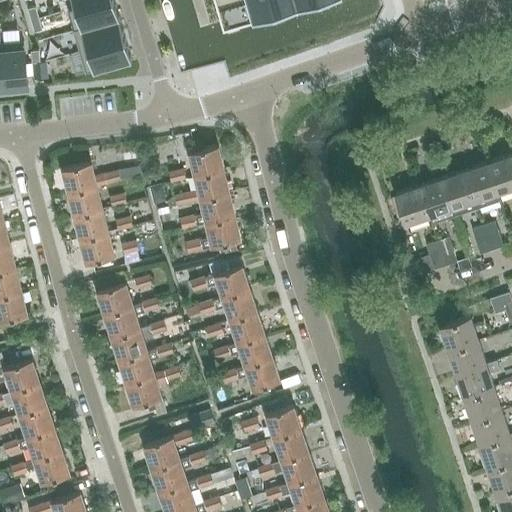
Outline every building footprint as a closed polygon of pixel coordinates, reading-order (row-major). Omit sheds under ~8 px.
[(114,0),(98,0),(75,7),(81,27),(73,29),(73,30),(120,16),(114,0)] [(217,0),(224,21),(295,0),(217,0)] [(28,8),(31,20),(39,18),(35,6),(28,8)] [(79,51),(126,37),(120,16),(73,30),(79,51)] [(42,29),(39,18),(31,20),(35,31),(42,29)] [(79,51),(86,73),(132,59),(126,37),(79,51)] [(24,40),(1,43),(5,86),(28,84),(24,40)] [(32,62),(40,61),(39,49),(31,50),(32,62)] [(33,62),(34,79),(47,78),(45,61),(33,62)] [(196,175),(223,168),(218,144),(190,151),(196,175)] [(498,192),(511,187),(511,154),(488,161),(498,192)] [(69,192),(97,184),(106,182),(106,183),(121,179),(120,179),(118,169),(94,174),(91,161),(63,168),(69,192)] [(478,207),(501,200),(498,192),(488,161),(465,169),(478,207)] [(142,164),(118,169),(120,179),(144,174),(142,164)] [(171,181),(185,177),(183,167),(169,170),(171,181)] [(175,196),(177,204),(201,198),(229,191),(223,168),(196,175),(199,188),(190,190),(189,189),(174,193),(175,196)] [(455,215),(478,207),(465,169),(442,177),(455,215)] [(432,222),(455,215),(442,177),(419,184),(429,215),(432,222)] [(162,182),(151,185),(155,202),(167,199),(162,182)] [(75,215),(102,208),(97,184),(69,192),(75,215)] [(406,223),(429,215),(419,184),(395,192),(406,223)] [(201,198),(204,212),(181,218),(183,229),(207,223),(207,221),(235,215),(229,191),(201,198)] [(112,206),(127,202),(124,192),(110,196),(112,206)] [(175,196),(167,200),(169,206),(177,204),(175,196)] [(80,238),(108,231),(102,208),(75,215),(80,238)] [(207,221),(207,223),(210,235),(201,237),(201,238),(186,242),(189,251),(212,244),(212,245),(218,244),(220,254),(237,249),(235,240),(240,238),(235,215),(207,221)] [(118,229),(133,226),(130,216),(116,219),(118,229)] [(0,245),(10,243),(4,220),(0,221),(0,245)] [(484,224),(493,249),(503,245),(495,221),(484,224)] [(480,253),(493,249),(484,224),(472,228),(480,253)] [(108,231),(80,238),(86,262),(114,255),(108,231)] [(437,240),(446,264),(457,261),(449,236),(437,240)] [(124,252),(137,249),(135,239),(121,243),(124,252)] [(435,268),(446,264),(437,240),(426,243),(430,254),(435,268)] [(0,270),(16,267),(10,243),(0,245),(0,270)] [(430,254),(407,261),(410,268),(412,275),(422,272),(435,268),(430,254)] [(243,264),(191,281),(195,294),(219,286),(223,297),(250,288),(243,264)] [(0,295),(21,290),(16,267),(0,270),(0,295)] [(138,287),(152,282),(149,272),(135,276),(138,287)] [(95,280),(98,290),(117,283),(114,274),(95,280)] [(133,304),(133,303),(126,281),(98,290),(105,313),(133,304)] [(257,311),(250,288),(214,300),(216,307),(218,312),(227,309),(230,319),(257,311)] [(21,290),(0,295),(0,320),(0,321),(27,314),(21,290)] [(112,336),(140,327),(136,312),(144,309),(144,311),(160,306),(157,296),(133,303),(133,304),(105,313),(112,336)] [(216,307),(214,300),(213,297),(199,302),(202,312),(216,307)] [(237,342),(265,333),(257,311),(230,319),(237,342)] [(448,349),(479,339),(471,315),(440,325),(448,349)] [(119,359),(147,350),(143,337),(152,334),(152,333),(167,329),(164,319),(140,327),(112,336),(119,359)] [(209,335),(224,331),(221,320),(206,324),(209,335)] [(237,342),(230,345),(229,345),(232,354),(240,352),(245,364),(272,356),(265,333),(237,342)] [(456,373),(486,362),(479,339),(448,349),(456,373)] [(127,381),(154,373),(150,358),(159,355),(159,356),(174,351),(170,342),(147,350),(119,359),(127,381)] [(217,358),(231,353),(228,342),(214,347),(217,358)] [(272,356),(238,367),(237,368),(239,377),(248,374),(252,386),(279,380),(272,356)] [(13,390),(40,381),(32,358),(6,367),(0,368),(0,380),(10,378),(13,390)] [(486,362),(456,373),(464,396),(494,386),(490,372),(500,368),(497,359),(486,362)] [(166,410),(162,396),(158,384),(167,381),(167,379),(180,374),(177,365),(154,373),(127,381),(134,405),(153,399),(158,413),(166,410)] [(224,381),(239,376),(236,365),(221,370),(224,381)] [(21,413),(47,404),(40,381),(13,390),(3,393),(0,394),(0,405),(6,404),(6,405),(17,401),(21,413)] [(472,420),(502,410),(494,386),(464,396),(467,407),(465,407),(469,419),(471,418),(472,420)] [(24,422),(28,435),(55,427),(47,404),(21,413),(24,422)] [(266,413),(274,437),(301,427),(293,404),(285,407),(266,413)] [(172,435),(145,444),(152,467),(180,458),(175,444),(199,436),(196,427),(214,421),(210,407),(189,414),(193,427),(172,435)] [(246,431),(259,426),(253,409),(240,413),(243,419),(246,431)] [(510,433),(509,431),(502,410),(472,420),(479,443),(510,433)] [(10,415),(9,415),(0,418),(0,431),(14,426),(10,415)] [(35,458),(62,449),(55,427),(28,435),(17,438),(4,443),(7,452),(20,447),(31,443),(35,458)] [(281,459),(309,450),(301,427),(274,437),(281,459)] [(487,467),(511,458),(511,430),(509,431),(510,433),(479,443),(487,467)] [(251,444),(232,449),(235,458),(253,452),(253,454),(267,449),(264,439),(251,444)] [(35,458),(25,461),(11,466),(15,476),(28,472),(39,468),(43,482),(70,473),(62,449),(35,458)] [(180,458),(152,467),(160,490),(187,481),(183,466),(191,464),(192,463),(193,464),(205,459),(202,450),(189,455),(180,458)] [(289,482),(317,473),(309,450),(281,459),(271,463),(271,462),(258,467),(261,477),(275,472),(276,474),(285,471),(289,481),(289,482)] [(245,457),(236,460),(239,472),(249,469),(245,457)] [(495,491),(511,484),(511,458),(487,467),(495,491)] [(213,483),(223,480),(220,470),(211,474),(213,483)] [(297,505),(324,496),(317,473),(289,482),(289,481),(279,484),(279,485),(266,490),(269,500),(283,494),(292,491),(297,505)] [(187,481),(160,490),(167,511),(169,511),(195,504),(204,501),(199,487),(213,483),(211,474),(187,481)] [(20,482),(0,488),(0,497),(2,504),(24,497),(20,482)] [(511,484),(495,491),(502,511),(509,511),(511,511),(511,484)] [(86,511),(80,492),(53,501),(52,498),(43,501),(42,497),(29,501),(30,505),(28,506),(30,511),(45,511),(56,509),(56,511),(86,511)] [(232,492),(218,496),(221,505),(223,511),(236,506),(232,492)] [(204,501),(195,504),(197,511),(200,511),(207,510),(221,505),(218,496),(204,501)] [(329,511),(324,496),(297,505),(287,508),(274,511),(329,511)]
